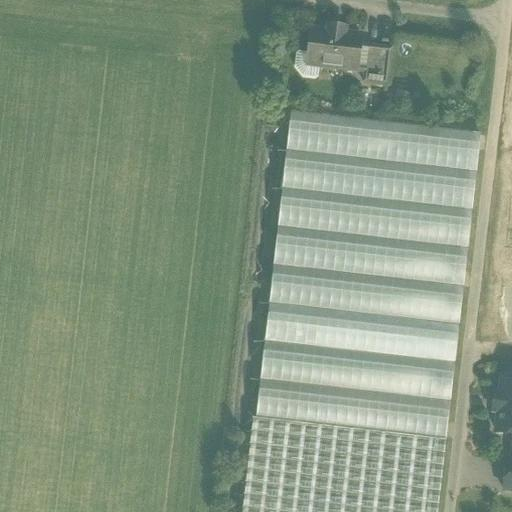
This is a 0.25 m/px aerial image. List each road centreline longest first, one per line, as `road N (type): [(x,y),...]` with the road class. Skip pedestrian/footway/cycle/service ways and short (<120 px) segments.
road 1 (track): [(448,511),(505,23)]
road 2 (track): [(505,23),(296,0)]
